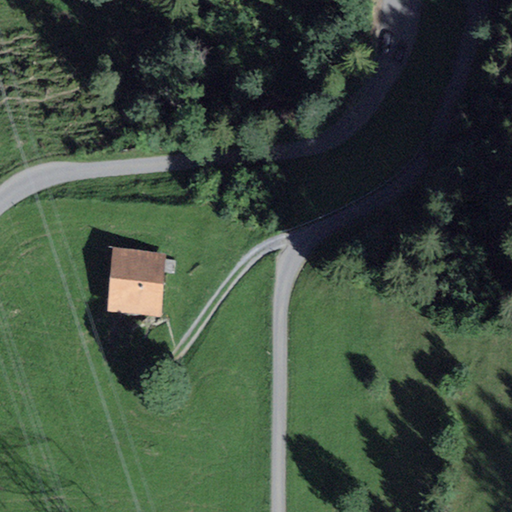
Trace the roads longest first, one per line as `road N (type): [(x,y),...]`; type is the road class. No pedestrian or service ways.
road 1 (unclassified): [(478,0),(451,103),(422,166),(307,241),(285,274),(281,511)]
road 2 (unclassified): [(0,204),(63,172),(296,148),(342,129),(391,55),(404,0)]
